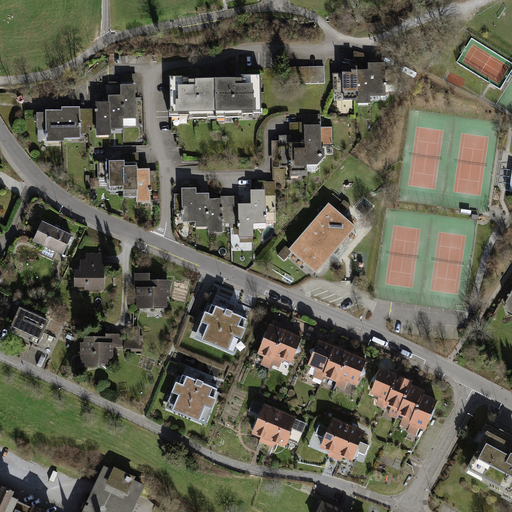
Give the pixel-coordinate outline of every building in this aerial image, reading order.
[(351,65),(342,66),(342,72),(332,72),(333,93),(343,93),(343,99),(356,99),(356,103),(370,103),(370,96),(386,95),(385,62),(370,62),(370,54),(354,51),(351,65)] [(325,84),(324,66),(284,67),(286,84),(325,84)] [(106,94),(94,94),(95,108),(96,125),(96,135),(110,135),(110,129),(123,129),(122,126),(137,126),(136,74),(120,75),(120,85),(105,85),(106,94)] [(240,77),(214,77),(215,117),(243,117),(242,113),(262,113),(260,74),(240,74),(240,77)] [(188,75),(169,75),(170,115),(188,115),(188,117),(215,117),(214,77),(188,78),(188,75)] [(44,112),(37,113),(37,126),(38,129),(45,129),(47,141),(64,141),(63,138),(80,137),(80,134),(89,134),(89,125),(96,125),(95,108),(79,109),(79,106),(61,107),(61,110),(44,109),(44,112)] [(289,123),(290,134),(278,134),(279,141),(272,141),(274,182),(275,193),(275,196),(288,195),(287,168),(290,168),(290,176),(308,176),(307,165),(318,165),(325,156),(325,148),(322,148),(321,114),(302,115),(302,122),(289,123)] [(122,159),(106,159),(106,161),(97,161),(98,178),(107,178),(107,191),(122,191),(122,197),(135,196),(135,206),(150,201),(150,190),(158,191),(157,171),(149,172),(149,168),(139,168),(138,153),(121,153),(122,159)] [(239,196),(224,196),(225,228),(238,227),(238,242),(253,242),(253,223),(266,222),(265,193),(275,193),(274,182),(259,181),(259,189),(250,189),(251,203),(239,203),(239,196)] [(195,187),(180,188),(182,222),(195,222),(195,227),(207,227),(208,233),(223,232),(221,198),(208,199),(208,193),(196,193),(195,187)] [(351,206),(344,200),(336,210),(343,216),(351,206)] [(336,210),(328,203),(288,249),(291,252),(318,272),(355,226),(343,216),(336,210)] [(72,235),(42,221),(31,241),(63,255),(72,235)] [(291,252),(288,249),(285,247),(277,256),(284,262),(291,252)] [(79,260),(79,269),(73,269),(73,286),(84,286),(84,290),(103,290),(104,253),(86,253),(85,260),(79,260)] [(149,273),(134,273),(134,287),(136,286),(136,308),(167,307),(167,297),(170,297),(170,280),(149,280),(149,273)] [(361,278),(355,276),(351,285),(357,287),(361,278)] [(246,318),(211,303),(207,312),(203,310),(192,337),(236,355),(246,329),(243,328),(246,318)] [(49,320),(19,307),(8,331),(34,343),(32,347),(50,355),(56,339),(43,333),(49,320)] [(285,329),(269,323),(258,354),(264,356),(260,365),(269,368),(271,364),(285,329)] [(140,336),(140,327),(126,326),(126,340),(125,340),(124,349),(142,349),(143,336),(140,336)] [(302,337),(285,329),(271,364),(279,367),(282,360),(291,363),(302,337)] [(83,342),(80,342),(80,367),(98,366),(98,364),(110,364),(110,358),(113,358),(113,346),(123,346),(123,334),(105,334),(105,337),(83,336),(83,342)] [(368,359),(317,338),(307,364),(317,368),(313,377),(321,381),(324,376),(337,382),(335,387),(344,391),(349,381),(357,385),(368,359)] [(413,381),(381,368),(369,393),(379,397),(375,406),(385,410),(386,406),(391,408),(387,415),(397,420),(399,416),(403,417),(400,425),(408,428),(407,432),(416,436),(419,428),(425,431),(438,401),(424,394),(426,390),(412,384),(413,381)] [(217,389),(182,374),(178,383),(175,382),(164,408),(205,424),(215,399),(213,398),(217,389)] [(281,411),(253,400),(249,411),(258,415),(250,433),(261,438),(258,442),(265,445),(281,411)] [(307,423),(281,411),(265,445),(272,448),(274,443),(283,447),(291,429),(302,433),(307,423)] [(349,424),(332,418),(327,428),(319,425),(315,434),(323,438),(319,448),(330,453),(328,456),(333,459),(349,424)] [(364,431),(349,424),(333,459),(341,462),(342,457),(352,461),(356,451),(365,455),(369,446),(360,442),(364,431)] [(499,431),(486,424),(481,432),(479,430),(473,441),(479,445),(465,472),(488,487),(487,489),(511,502),(511,500),(511,434),(500,428),(499,431)] [(143,487),(100,466),(88,490),(77,511),(131,511),(132,511),(143,487)] [(0,511),(39,511),(28,506),(27,507),(12,500),(14,495),(0,488),(0,511)] [(346,511),(322,501),(316,511),(346,511)]
